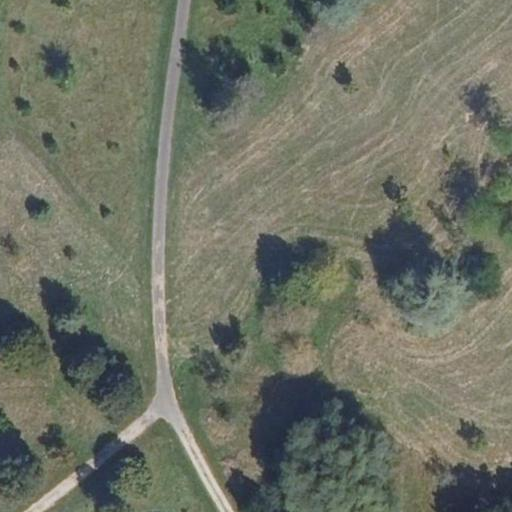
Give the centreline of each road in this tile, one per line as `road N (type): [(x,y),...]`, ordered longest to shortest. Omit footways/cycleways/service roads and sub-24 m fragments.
road 1 (track): [(29,511),(159,408)]
road 2 (track): [(159,408),(221,511)]
